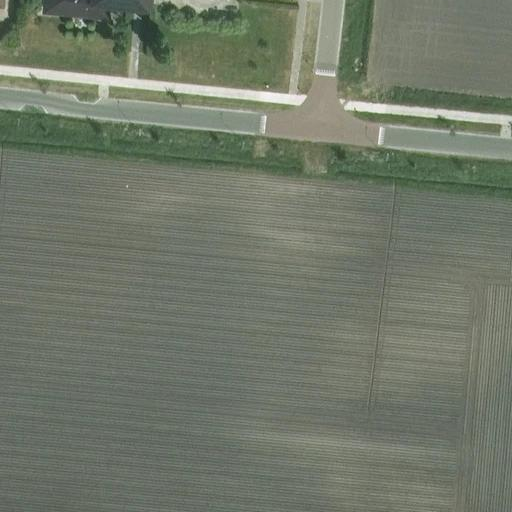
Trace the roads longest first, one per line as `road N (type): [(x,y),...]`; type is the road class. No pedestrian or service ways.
road 1 (unclassified): [(321,130),(0,98)]
road 2 (unclassified): [(511,149),(321,130)]
road 3 (unclassified): [(321,130),(333,0)]
